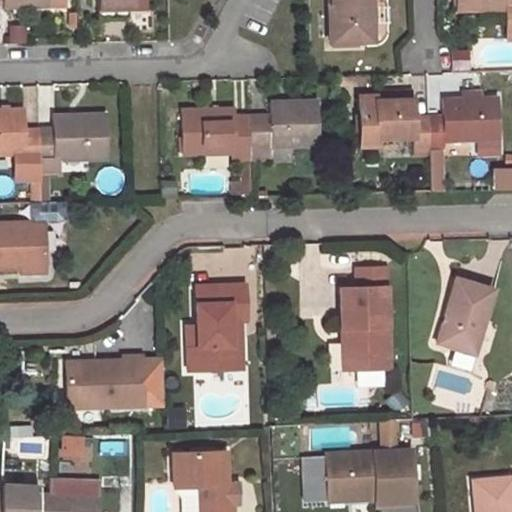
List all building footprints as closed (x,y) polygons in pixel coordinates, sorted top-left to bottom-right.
[(0,0),(0,7),(0,9),(47,8),(60,7),(63,7),(62,0),(0,0)] [(141,0),(95,0),(96,11),(142,10),(141,0)] [(327,0),(328,42),(371,41),(369,0),(327,0)] [(511,45),(511,0),(456,0),(457,9),(494,8),(504,8),(504,15),(505,46),(511,45)] [(374,101),(411,100),(410,91),(373,92),(374,101)] [(498,140),(497,97),(477,98),(477,93),(459,93),(459,98),(441,99),(441,116),(427,116),(428,154),(429,192),(440,191),(439,147),(442,147),(442,141),(498,140)] [(411,100),(374,101),(355,101),(356,144),(375,144),(375,138),(412,137),(413,155),(428,154),(427,116),(411,116),(411,100)] [(316,102),(267,103),(267,116),(247,117),(248,146),(318,144),(316,102)] [(232,151),(232,159),(248,159),(248,146),(247,117),(231,117),(231,110),(180,111),(182,153),(232,151)] [(23,111),(0,111),(0,153),(23,152),(23,160),(38,160),(38,130),(23,131),(23,111)] [(106,158),(104,115),(53,116),(53,130),(38,130),(38,160),(106,158)] [(511,168),(493,169),(493,190),(511,189),(511,168)] [(43,222),(0,223),(0,268),(44,267),(43,222)] [(492,290),(454,279),(435,343),(473,354),(492,290)] [(244,285),(194,286),(195,326),(195,346),(185,346),(186,370),(230,370),(229,320),(239,320),(245,320),(244,285)] [(385,286),(338,288),(340,329),(347,328),(349,369),(387,368),(385,286)] [(239,320),(229,320),(230,370),(240,369),(239,320)] [(195,326),(185,326),(185,346),(195,346),(195,326)] [(347,328),(340,329),(341,369),(349,369),(347,328)] [(95,365),(65,366),(66,406),(142,405),(141,357),(122,357),(122,361),(95,361),(95,365)] [(383,385),(382,369),(355,371),(356,387),(383,385)] [(409,450),(324,454),(324,490),(340,489),(341,500),(372,499),(373,503),(411,502),(409,450)] [(225,451),(172,453),(173,486),(198,485),(198,511),(231,511),(231,503),(231,483),(226,483),(225,451)] [(511,511),(509,477),(470,480),(472,511),(511,511)] [(94,511),(95,497),(83,496),(84,481),(48,479),(47,494),(46,511),(94,511)] [(37,486),(0,483),(0,492),(0,511),(46,511),(47,494),(37,493),(37,486)] [(340,489),(324,490),(325,501),(341,500),(340,489)]
